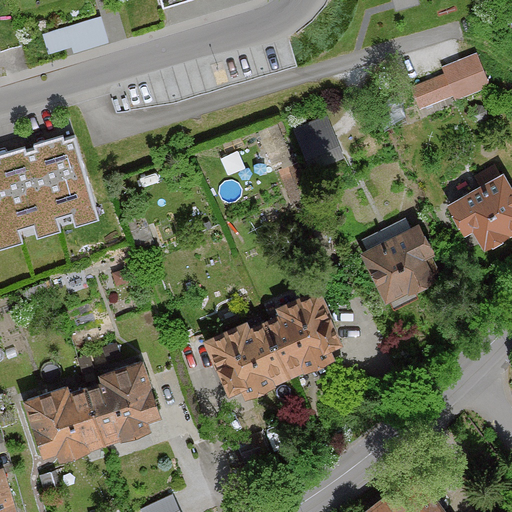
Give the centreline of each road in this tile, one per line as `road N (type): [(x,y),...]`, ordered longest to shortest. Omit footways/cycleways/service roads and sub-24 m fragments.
road 1 (residential): [(0,100),(247,24),(293,0)]
road 2 (secondary): [(511,325),(417,419),(287,511)]
